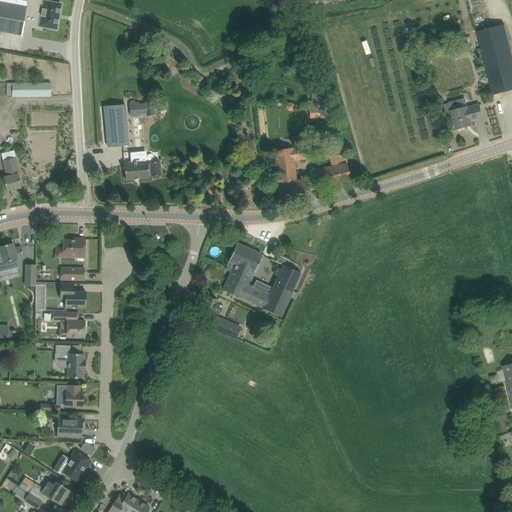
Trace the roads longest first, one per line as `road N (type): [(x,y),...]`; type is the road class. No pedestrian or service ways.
road 1 (tertiary): [(511,144),(332,204),(260,217),(194,216)]
road 2 (unclassified): [(121,457),(195,248),(194,216)]
road 3 (unclassified): [(85,213),(73,39),(79,0)]
road 4 (unclassified): [(121,457),(104,431),(108,285),(117,266)]
